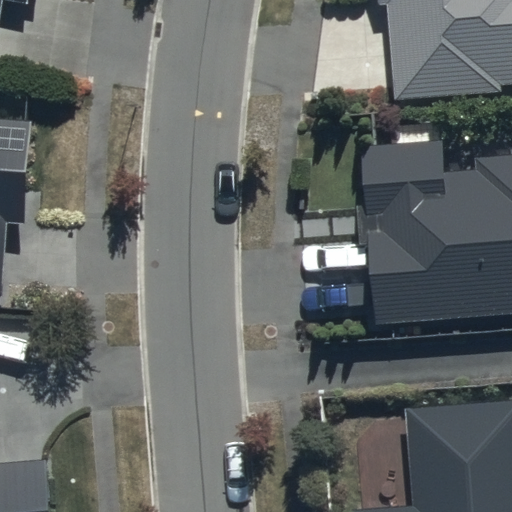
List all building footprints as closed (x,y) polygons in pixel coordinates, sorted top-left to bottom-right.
[(0,0),(0,36),(5,4),(29,8),(30,0),(0,0)] [(511,0),(380,0),(381,5),(391,5),(396,99),(502,93),(502,84),(511,83),(511,0)] [(0,300),(3,301),(8,226),(28,227),(35,125),(0,122),(0,300)] [(443,145),(365,149),(369,217),(387,216),(388,238),(372,239),(377,325),(511,314),(511,159),(480,161),(481,172),(445,175),(443,145)] [(511,511),(511,403),(412,414),(418,511),(398,511),(511,511)] [(0,511),(50,511),(48,464),(0,466),(0,511)]
